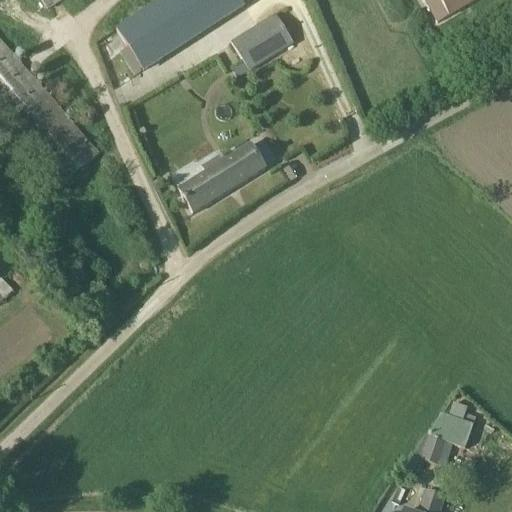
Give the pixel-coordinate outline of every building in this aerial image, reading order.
[(67,0),(37,0),(45,13),(46,14),(67,0)] [(243,10),(236,0),(164,0),(114,33),(115,33),(114,34),(142,76),(243,10)] [(419,0),(436,25),(479,0),(419,0)] [(273,18),(229,45),(247,75),(291,47),(273,18)] [(94,160),(98,157),(0,44),(0,121),(59,190),(93,161),(92,160),(94,160)] [(264,171),(249,148),(220,165),(217,160),(200,171),(203,176),(175,193),(191,217),(264,171)] [(402,474),(412,481),(423,466),(443,472),(452,448),(463,452),(474,421),(463,417),(465,410),(452,405),(446,419),(439,417),(402,474)] [(437,511),(442,500),(423,494),(416,511),(437,511)]
